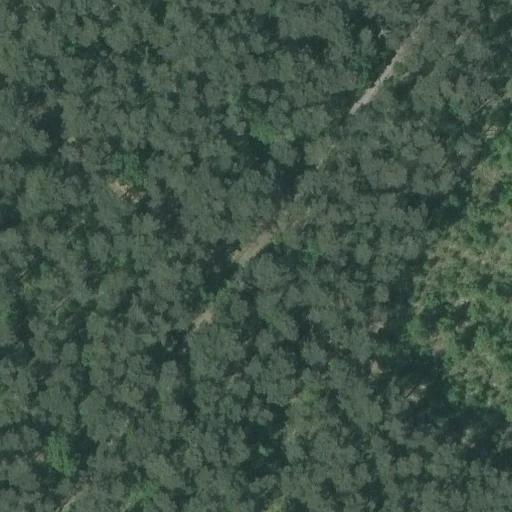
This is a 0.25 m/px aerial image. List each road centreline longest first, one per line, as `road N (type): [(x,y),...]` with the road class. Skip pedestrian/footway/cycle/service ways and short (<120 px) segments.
road 1 (track): [(511,470),(234,273)]
road 2 (track): [(234,273),(425,0)]
road 3 (track): [(234,273),(0,75)]
road 4 (track): [(58,511),(234,273)]
